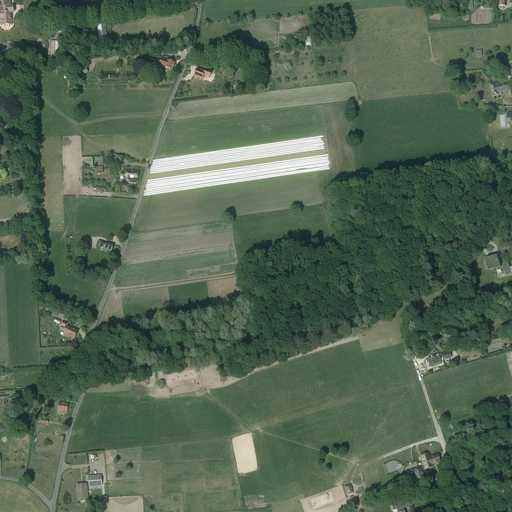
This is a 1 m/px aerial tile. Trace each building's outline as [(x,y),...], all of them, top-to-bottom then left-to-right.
[(0,0),(0,19),(2,20),(2,26),(3,26),(4,27),(9,27),(10,25),(11,25),(10,13),(13,12),(13,7),(10,7),(9,3),(7,3),(6,0),(0,0)] [(109,49),(105,22),(97,23),(100,50),(109,49)] [(88,32),(87,24),(57,27),(57,35),(88,32)] [(58,55),(58,40),(50,40),(50,55),(58,55)] [(0,56),(1,58),(3,57),(4,57),(5,56),(6,56),(7,55),(9,54),(11,53),(10,51),(11,50),(12,50),(12,49),(13,49),(13,48),(13,47),(12,46),(11,46),(10,45),(10,46),(9,46),(8,46),(8,47),(8,48),(6,49),(5,50),(4,50),(2,51),(0,51),(0,56)] [(157,61),(155,67),(162,70),(163,68),(164,68),(171,71),(174,64),(167,61),(167,58),(162,58),(162,59),(161,59),(160,63),(157,61)] [(85,68),(77,71),(80,77),(88,73),(85,68)] [(205,69),(204,72),(196,70),(194,77),(203,80),(204,76),(210,78),(212,71),(205,69)] [(508,82),(495,85),(495,84),(490,85),(493,96),(498,95),(497,93),(501,92),(510,90),(508,82)] [(120,166),(123,157),(112,154),(110,163),(120,166)] [(126,171),(125,175),(123,175),(124,174),(121,173),(120,176),(123,177),(123,176),(125,176),(125,179),(126,179),(126,182),(129,182),(129,183),(137,183),(138,172),(126,171)] [(96,248),(99,249),(99,248),(105,249),(104,250),(105,251),(107,252),(107,251),(108,250),(111,251),(113,246),(106,243),(106,244),(101,242),(98,241),(97,242),(96,247),(96,248)] [(497,256),(485,259),(485,260),(487,259),(490,269),(496,268),(496,269),(497,270),(504,268),(503,264),(500,265),(498,259),(497,256)] [(77,332),(70,328),(67,326),(63,334),(66,335),(74,339),(77,332)] [(439,357),(430,359),(427,360),(428,364),(427,364),(428,367),(429,367),(441,364),(440,361),(451,358),(449,352),(438,355),(439,357)] [(66,415),(67,412),(68,404),(58,403),(57,410),(62,411),(61,414),(66,415)] [(420,468),(420,467),(410,470),(412,477),(415,476),(416,480),(421,479),(420,477),(423,477),(422,473),(426,471),(425,469),(430,467),(429,466),(431,465),(431,464),(439,462),(437,454),(429,457),(427,454),(420,456),(424,467),(420,468)] [(387,467),(389,473),(402,469),(399,462),(396,463),(396,461),(388,464),(389,467),(387,467)] [(101,476),(88,477),(89,486),(102,485),(101,476)] [(78,501),(78,500),(82,500),(82,501),(88,501),(87,484),(81,485),(81,488),(80,488),(80,487),(77,487),(78,501)] [(350,485),(344,487),(347,495),(353,493),(350,485)] [(395,505),(390,506),(392,511),(396,510),(397,511),(404,511),(403,509),(404,509),(402,505),(401,501),(397,503),(398,505),(395,506),(395,505)]
